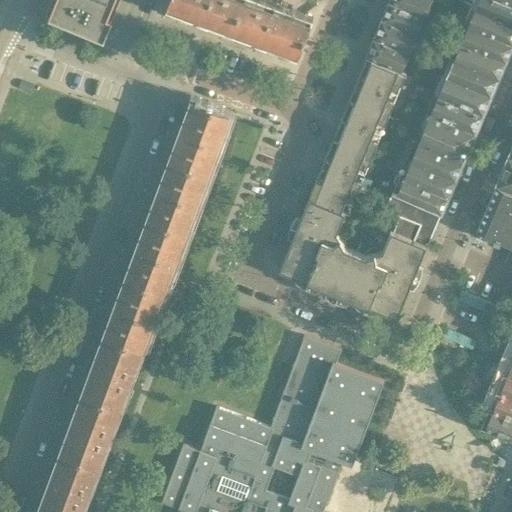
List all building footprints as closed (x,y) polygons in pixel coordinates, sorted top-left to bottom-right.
[(105,37),(119,0),(50,0),(46,12),(105,37)] [(168,0),(166,8),(231,32),(243,0),(168,0)] [(313,18),(266,0),(243,0),(231,32),(297,57),(313,18)] [(389,0),(389,1),(424,16),(431,0),(389,0)] [(511,2),(506,0),(477,0),(475,6),(511,21),(511,2)] [(389,1),(382,19),(417,34),(424,16),(389,1)] [(511,21),(475,6),(469,23),(511,40),(511,21)] [(382,19),(373,39),(409,53),(417,34),(382,19)] [(511,46),(511,40),(469,23),(462,39),(507,58),(511,46)] [(373,39),(366,55),(402,70),(409,53),(373,39)] [(507,58),(462,39),(455,57),(499,76),(507,58)] [(406,73),(366,56),(349,97),(389,113),(406,73)] [(499,76),(455,57),(447,76),(491,95),(499,76)] [(491,95),(447,76),(439,94),(484,113),(491,95)] [(484,113),(439,94),(432,112),(476,131),(484,113)] [(389,113),(349,97),(333,138),(373,154),(389,113)] [(193,101),(170,161),(211,175),(224,140),(220,139),(229,114),(193,101)] [(463,161),(476,131),(432,112),(428,121),(423,133),(419,142),(463,161)] [(373,154),(333,138),(316,178),(356,195),(373,154)] [(463,161),(419,142),(412,160),(456,178),(463,161)] [(511,156),(508,155),(496,185),(511,191),(511,156)] [(456,178),(412,160),(405,177),(449,195),(456,178)] [(170,161),(149,219),(189,234),(211,175),(170,161)] [(449,195),(405,177),(398,173),(394,181),(396,182),(393,191),(442,211),(449,195)] [(316,178),(308,198),(344,213),(345,212),(348,214),(356,195),(316,178)] [(511,191),(496,185),(477,228),(495,236),(503,239),(511,242),(511,191)] [(429,243),(442,211),(393,191),(385,208),(400,214),(394,231),(427,244),(429,243)] [(356,250),(345,246),(337,232),(344,213),(308,198),(279,269),(338,293),(356,250)] [(149,219),(127,277),(167,292),(176,269),(189,234),(149,219)] [(397,317),(418,264),(427,244),(394,231),(390,229),(382,250),(366,254),(356,250),(338,293),(397,317)] [(127,277),(105,336),(145,351),(167,292),(127,277)] [(498,348),(503,337),(495,334),(485,358),(487,358),(485,362),(492,365),(498,348)] [(105,336),(84,393),(124,409),(145,351),(105,336)] [(217,406),(204,439),(211,441),(207,453),(183,444),(162,500),(183,508),(180,511),(325,511),(322,511),(324,506),(326,501),(337,470),(334,469),(336,464),(338,458),(350,463),(381,379),(360,371),(334,361),(336,356),(339,348),(306,336),(272,427),(217,406)] [(511,353),(505,366),(497,362),(495,368),(511,375),(511,353)] [(511,375),(495,368),(492,373),(501,377),(496,389),(511,396),(511,375)] [(511,417),(511,396),(496,389),(491,401),(488,407),(511,417)] [(84,393),(62,452),(102,467),(124,409),(84,393)] [(511,417),(488,407),(486,413),(481,425),(511,437),(511,417)] [(62,452),(40,510),(44,511),(85,511),(102,467),(62,452)]
